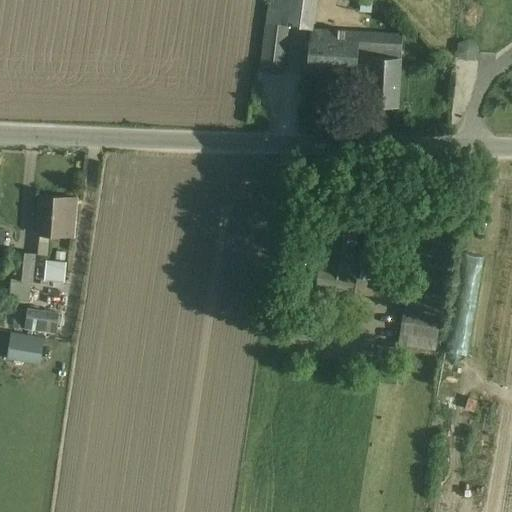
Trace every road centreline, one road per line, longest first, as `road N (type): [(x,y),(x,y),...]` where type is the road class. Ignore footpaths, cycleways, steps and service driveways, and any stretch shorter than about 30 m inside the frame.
road 1 (tertiary): [(511,148),(0,134)]
road 2 (unknown): [(299,144),(276,321),(301,345),(350,352),(372,335),(382,293)]
